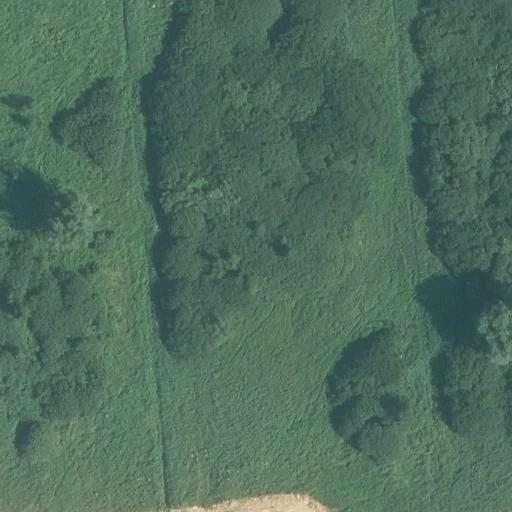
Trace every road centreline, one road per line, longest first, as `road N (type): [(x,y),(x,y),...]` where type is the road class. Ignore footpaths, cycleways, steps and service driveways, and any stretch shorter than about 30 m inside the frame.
road 1 (track): [(414,0),(456,502),(511,497)]
road 2 (track): [(187,511),(177,357)]
